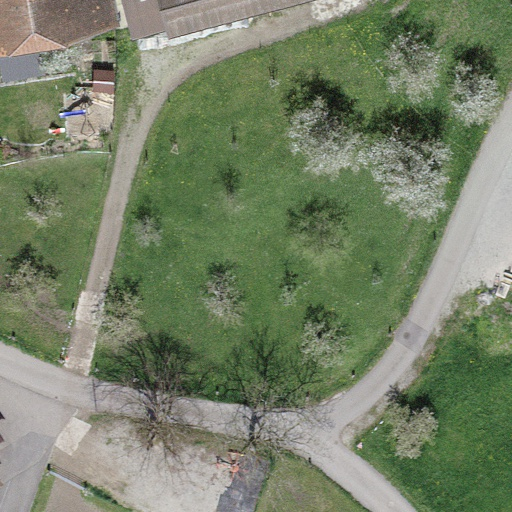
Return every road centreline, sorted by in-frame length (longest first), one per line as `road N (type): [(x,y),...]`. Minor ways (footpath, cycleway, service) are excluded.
road 1 (residential): [(0,357),(68,390),(295,431),(334,455),(394,511)]
road 2 (track): [(511,115),(393,366),(295,431)]
road 3 (track): [(125,8),(131,140),(68,390)]
